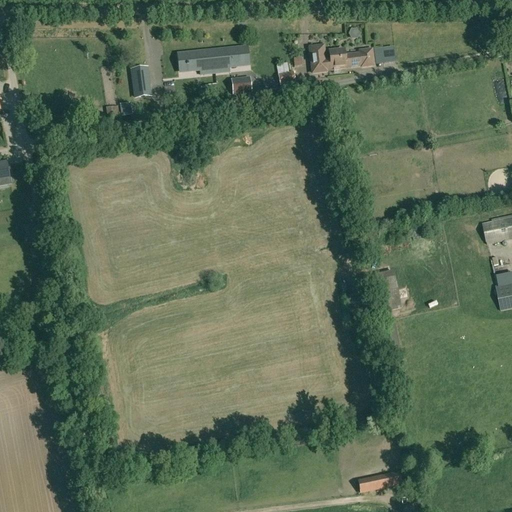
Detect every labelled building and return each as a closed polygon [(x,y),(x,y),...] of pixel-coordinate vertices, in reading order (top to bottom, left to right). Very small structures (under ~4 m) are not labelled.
[(396,63),(393,47),(381,49),(384,65),(396,63)] [(323,48),(310,49),(313,74),(326,72),(326,71),(361,67),(361,68),(373,67),(371,51),(359,52),(360,55),(344,57),(344,51),(329,53),(330,62),(324,62),(323,48)] [(239,50),(212,53),(214,74),(229,73),(228,68),(241,67),(239,50)] [(212,53),(184,55),(186,72),(199,71),(199,76),(214,74),(212,53)] [(145,70),(131,72),(135,100),(149,98),(145,70)] [(280,86),(295,83),(293,72),(277,74),(280,86)] [(231,80),(232,92),(233,96),(252,94),(250,78),(231,80)] [(511,109),(510,102),(503,104),(505,112),(511,110),(511,109)] [(119,119),(119,117),(117,107),(107,109),(106,109),(108,120),(119,119)] [(195,131),(176,134),(178,144),(179,158),(191,157),(190,150),(198,149),(195,131)] [(7,164),(0,165),(0,181),(10,180),(7,164)] [(511,218),(482,225),(486,246),(511,240),(511,218)] [(372,277),(374,290),(347,297),(353,320),(366,317),(401,309),(393,271),(372,277)] [(511,286),(495,290),(500,313),(511,310),(511,286)] [(400,354),(394,322),(383,324),(389,356),(400,354)] [(403,478),(362,487),(364,497),(406,488),(403,478)]
